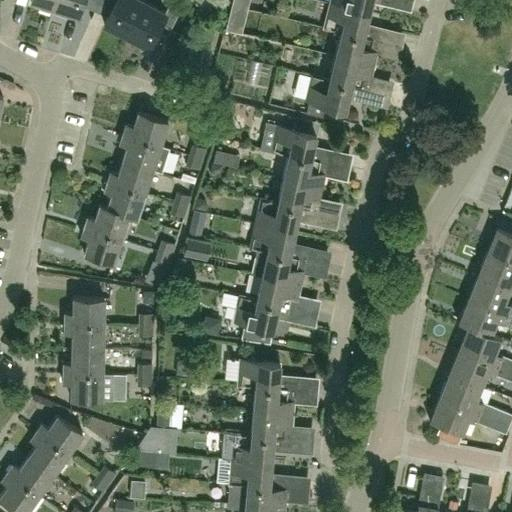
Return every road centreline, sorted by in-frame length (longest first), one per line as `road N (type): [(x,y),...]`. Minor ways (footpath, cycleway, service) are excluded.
road 1 (residential): [(364,230),(379,145),(414,115),(444,0)]
road 2 (residential): [(0,309),(43,141),(48,102),(33,73)]
road 3 (residential): [(329,450),(336,349),(364,230)]
road 4 (residential): [(417,244),(381,439)]
road 5 (residential): [(511,86),(417,244)]
road 6 (residential): [(511,462),(381,439)]
